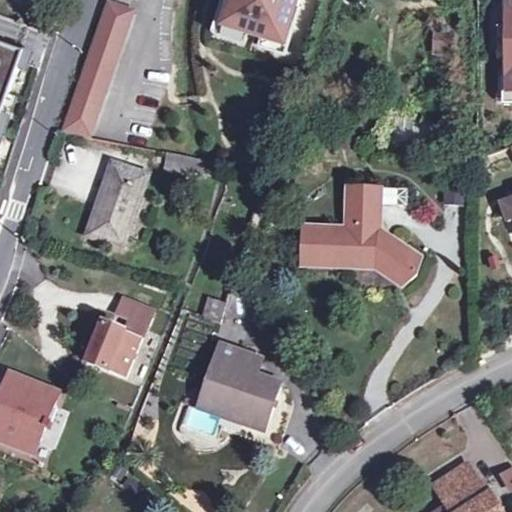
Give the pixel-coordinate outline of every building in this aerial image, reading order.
[(136,8),(111,0),(109,0),(66,127),(93,133),(136,8)] [(233,0),(227,23),(287,42),(299,0),(233,0)] [(436,31),(437,51),(458,49),(457,29),(436,31)] [(0,126),(27,53),(0,43),(0,126)] [(189,152),(180,150),(169,148),(168,168),(187,172),(189,152)] [(81,234),(118,245),(140,173),(103,161),(81,234)] [(309,228),(305,265),(379,274),(409,288),(422,279),(424,263),(398,251),(381,248),(388,201),(358,197),(353,234),(309,228)] [(511,203),(501,207),(508,228),(511,226),(511,203)] [(220,318),(228,296),(208,291),(202,313),(220,318)] [(127,319),(145,326),(155,306),(124,294),(115,315),(127,319)] [(145,326),(127,319),(122,329),(141,335),(145,326)] [(141,335),(122,329),(101,321),(88,360),(127,374),(141,335)] [(217,344),(192,404),(215,413),(218,407),(259,424),(278,381),(250,370),(255,360),(217,344)] [(48,416),(59,389),(10,370),(0,394),(0,435),(20,444),(40,436),(45,423),(50,425),(53,418),(48,416)] [(511,464),(497,473),(509,495),(511,493),(511,464)] [(492,511),(499,507),(488,486),(480,489),(469,470),(442,486),(453,503),(439,511),(492,511)]
